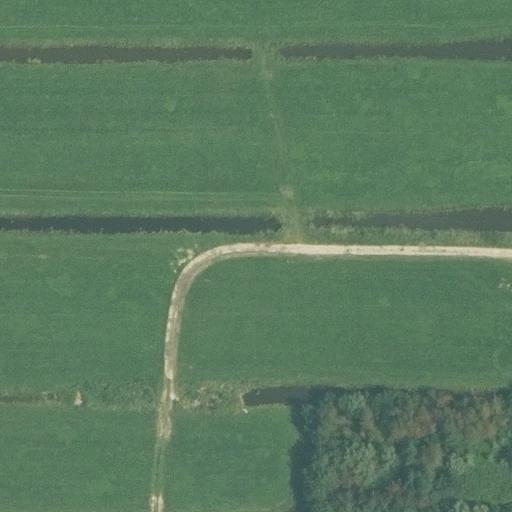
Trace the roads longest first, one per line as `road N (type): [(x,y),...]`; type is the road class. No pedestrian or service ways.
road 1 (track): [(511,255),(236,249),(203,258),(187,272),(171,318),(155,511)]
road 2 (track): [(298,252),(261,19)]
